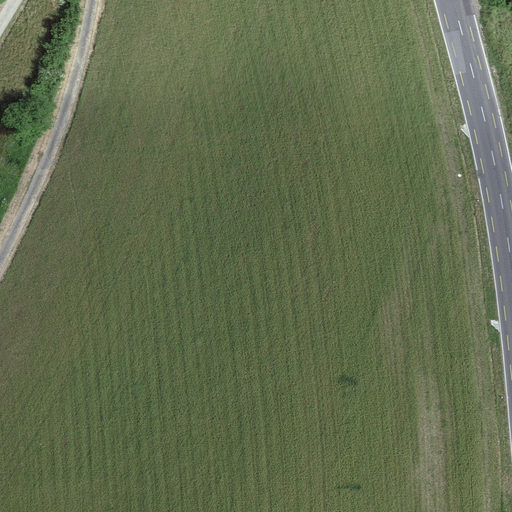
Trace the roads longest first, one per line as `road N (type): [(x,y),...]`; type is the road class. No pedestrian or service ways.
road 1 (secondary): [(459,0),(511,295)]
road 2 (track): [(92,0),(53,148),(0,261)]
